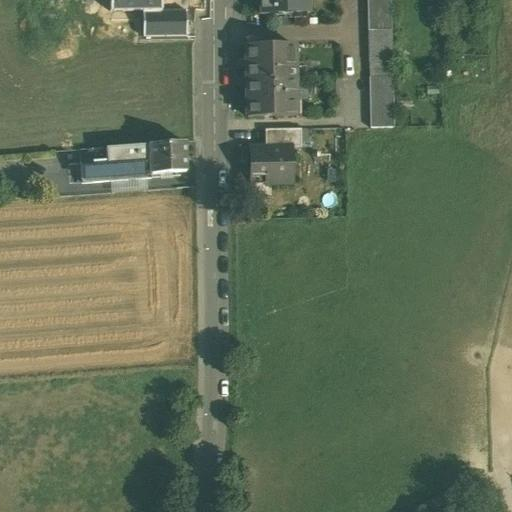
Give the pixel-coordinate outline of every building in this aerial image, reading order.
[(160,0),(108,0),(109,12),(161,12),(160,0)] [(307,0),(257,0),(258,16),(308,15),(307,0)] [(390,0),(365,0),(366,31),(391,31),(390,0)] [(185,12),(142,13),(143,38),(187,37),(185,12)] [(391,62),(391,31),(366,31),(366,62),(391,62)] [(294,45),(245,46),(246,82),(289,81),(288,70),(295,70),(294,45)] [(392,79),(367,80),(368,129),(393,128),(392,79)] [(289,81),(246,82),(247,118),(296,117),(295,81),(289,81)] [(301,151),(300,130),(271,130),(271,147),(290,147),(290,151),(301,151)] [(185,143),(149,146),(150,175),(186,172),(185,143)] [(149,146),(105,149),(106,161),(80,163),(81,185),(110,183),(146,180),(150,180),(150,175),(149,146)] [(271,147),(249,147),(249,186),(251,186),(251,179),(263,179),(263,186),(290,185),(290,151),(290,147),(271,147)] [(146,180),(110,183),(111,195),(146,192),(146,180)]
